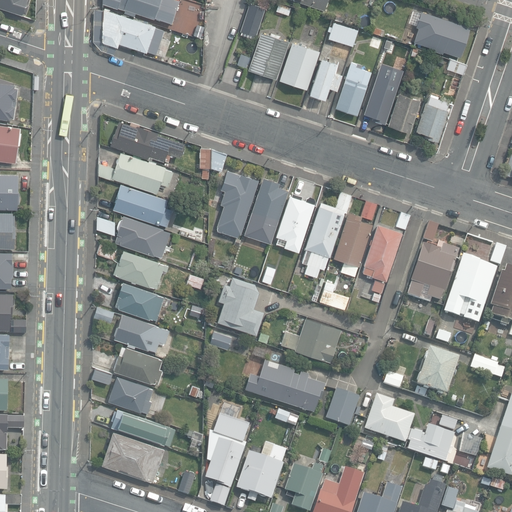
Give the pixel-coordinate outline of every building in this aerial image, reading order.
[(0,0),(0,8),(21,16),(22,13),(27,15),(30,6),(28,5),(29,0),(0,0)] [(154,18),(173,25),(176,15),(170,13),(173,3),(168,1),(168,0),(102,0),(102,2),(117,8),(118,7),(154,20),(154,18)] [(290,0),(323,10),(326,0),(290,0)] [(239,32),(255,37),(264,8),(248,3),(239,32)] [(277,5),(275,11),(287,15),(289,10),(277,5)] [(94,10),(93,41),(98,47),(101,51),(113,55),(114,53),(116,48),(101,43),(103,10),(96,10),(94,10)] [(118,44),(147,53),(155,26),(103,10),(102,43),(117,48),(118,44)] [(471,28),(422,13),(413,41),(462,56),(471,28)] [(329,32),(327,39),(352,46),(357,30),(332,22),(330,27),(328,26),(326,31),(329,32)] [(371,26),(369,32),(381,36),(383,30),(371,26)] [(156,27),(147,53),(155,55),(164,30),(156,27)] [(268,35),(259,32),(246,70),(275,79),(287,41),(277,38),(277,36),(269,33),(268,35)] [(381,39),(372,35),(369,46),(378,49),(381,39)] [(318,51),(291,43),(278,80),(305,89),(318,51)] [(236,64),(245,67),(249,56),(239,53),(236,64)] [(406,55),(399,53),(396,62),(404,64),(406,55)] [(318,59),(306,95),(322,101),(326,89),(334,91),(339,75),(332,72),(334,64),(318,59)] [(462,75),(466,65),(449,59),(445,69),(462,75)] [(360,65),(349,62),(334,108),(356,115),(370,72),(359,69),(360,65)] [(399,81),(378,74),(364,115),(385,122),(399,81)] [(0,118),(10,120),(10,117),(13,118),(17,89),(14,88),(15,85),(0,83),(0,118)] [(421,99),(399,92),(388,125),(410,133),(421,99)] [(451,101),(429,94),(417,131),(439,138),(451,101)] [(148,157),(166,162),(169,154),(180,157),(185,143),(158,134),(159,132),(139,126),(139,125),(131,122),(130,125),(119,122),(116,129),(115,128),(110,146),(148,158),(148,157)] [(0,161),(16,163),(20,128),(0,124),(0,161)] [(209,167),(211,148),(200,148),(199,167),(202,168),(202,178),(208,178),(209,167)] [(226,154),(211,148),(209,167),(211,167),(221,171),(226,154)] [(111,178),(156,193),(159,184),(168,186),(173,171),(165,169),(165,167),(120,152),(115,168),(98,163),(98,175),(111,180),(111,178)] [(216,230),(238,237),(239,234),(240,234),(258,180),(239,174),(239,175),(226,170),(220,189),(224,191),(220,204),(223,205),(217,227),(216,230)] [(0,208),(17,209),(17,204),(20,204),(20,193),(18,193),(18,175),(0,174),(0,208)] [(255,235),(268,240),(270,233),(273,234),(288,190),(278,186),(279,183),(263,177),(247,225),(258,229),(255,235)] [(159,223),(166,226),(172,210),(164,207),(167,199),(120,184),(115,201),(113,209),(158,224),(159,223)] [(346,211),(351,196),(339,192),(334,206),(320,202),(304,248),(305,249),(301,262),(307,264),(304,273),(316,277),(319,268),(323,270),(328,256),(329,257),(343,214),(344,211),(346,211)] [(275,244),(298,252),(315,201),(313,197),(309,196),(305,198),(305,200),(301,199),(302,196),(292,193),(291,195),(289,194),(275,236),(278,237),(275,244)] [(360,215),(372,219),(377,203),(366,199),(360,215)] [(395,224),(403,227),(408,213),(400,210),(395,224)] [(0,247),(15,248),(15,226),(14,226),(14,214),(12,214),(12,212),(0,212),(0,247)] [(340,271),(354,276),(357,266),(358,266),(372,224),(360,220),(361,216),(348,212),(333,258),(343,261),(340,271)] [(154,255),(161,257),(170,232),(123,215),(121,219),(119,220),(119,222),(118,223),(117,225),(117,227),(117,228),(117,230),(116,234),(117,235),(115,242),(119,243),(119,244),(153,256),(154,255)] [(97,230),(114,235),(114,222),(97,216),(97,230)] [(422,237),(431,240),(436,223),(428,220),(422,237)] [(372,277),(385,281),(401,232),(377,224),(363,265),(365,266),(363,273),(367,274),(366,276),(372,278),(372,277)] [(449,243),(461,246),(463,239),(451,235),(449,243)] [(489,259),(498,262),(504,244),(495,241),(489,259)] [(97,254),(113,259),(116,248),(101,243),(97,254)] [(407,294),(430,303),(432,297),(440,300),(443,291),(444,292),(458,250),(442,244),(440,250),(423,244),(410,280),(412,281),(407,294)] [(0,287),(11,288),(11,277),(13,277),(14,262),(12,262),(12,260),(28,260),(29,251),(10,250),(10,252),(0,252),(0,287)] [(150,286),(157,288),(162,272),(166,273),(168,266),(158,262),(158,261),(123,250),(119,262),(117,262),(113,274),(115,275),(149,287),(150,286)] [(463,254),(443,311),(478,322),(496,267),(478,261),(479,259),(463,254)] [(490,314),(511,321),(511,266),(506,264),(504,271),(501,270),(489,305),(492,306),(490,314)] [(233,271),(241,274),(243,269),(235,266),(233,271)] [(262,281),(270,283),(275,269),(267,266),(262,281)] [(186,284),(201,288),(204,278),(189,273),(186,284)] [(217,322),(256,335),(264,312),(254,309),(259,292),(255,284),(232,276),(229,286),(224,284),(218,301),(223,303),(217,322)] [(372,290),(381,293),(384,282),(375,280),(372,290)] [(319,302),(344,310),(348,296),(333,292),(335,284),(325,281),(319,302)] [(149,318),(156,320),(164,297),(157,295),(157,293),(123,282),(115,306),(118,307),(118,309),(149,319),(149,318)] [(0,330),(10,330),(10,329),(26,330),(26,319),(11,318),(11,317),(13,317),(13,294),(0,293),(0,330)] [(191,310),(201,313),(202,307),(192,304),(191,310)] [(94,317),(110,322),(114,311),(97,306),(94,317)] [(148,348),(155,351),(159,341),(165,343),(169,330),(156,325),(156,324),(122,313),(114,339),(147,350),(148,348)] [(330,362),(341,329),(305,317),(299,335),(285,330),(281,344),(294,349),(294,350),(330,362)] [(425,334),(430,336),(434,322),(428,320),(424,332),(426,332),(425,334)] [(481,329),(487,331),(489,323),(484,321),(481,329)] [(214,330),(210,343),(227,349),(231,336),(214,330)] [(435,339),(447,342),(450,333),(439,330),(435,339)] [(258,340),(266,343),(269,335),(261,332),(258,340)] [(0,367),(8,368),(9,333),(0,333),(0,367)] [(251,355),(267,360),(270,349),(255,344),(251,355)] [(151,381),(158,384),(162,370),(158,369),(161,359),(158,358),(159,357),(126,346),(125,347),(121,346),(113,370),(150,383),(151,381)] [(415,384),(445,394),(458,357),(428,347),(423,360),(421,359),(418,370),(420,371),(415,384)] [(470,367),(493,375),(497,363),(474,355),(470,367)] [(244,391),(314,413),(318,400),(320,401),(325,384),(308,379),(309,375),(300,372),(299,376),(294,374),(295,370),(264,361),(259,378),(249,375),(244,391)] [(91,378),(109,384),(112,373),(95,367),(91,378)] [(384,382),(398,387),(402,376),(388,370),(384,382)] [(141,410),(148,412),(152,401),(149,400),(153,389),(149,388),(149,386),(116,375),(108,400),(140,411),(141,410)] [(191,387),(188,395),(199,399),(202,390),(191,387)] [(359,396),(335,388),(325,418),(349,426),(359,396)] [(511,389),(486,467),(511,475),(511,389)] [(227,401),(242,406),(245,397),(230,392),(227,401)] [(364,428),(405,442),(414,415),(391,407),(393,400),(376,394),(364,428)] [(244,412),(230,406),(224,421),(238,426),(244,412)] [(111,427),(169,445),(175,427),(168,425),(169,423),(116,407),(115,410),(114,410),(111,421),(113,421),(111,427)] [(275,419),(286,423),(290,413),(278,409),(275,419)] [(7,432),(7,428),(8,416),(0,415),(0,450),(4,451),(4,450),(8,450),(9,432),(7,432)] [(8,416),(7,428),(24,428),(24,416),(8,416)] [(407,449),(445,462),(454,433),(428,424),(425,433),(411,428),(407,440),(409,441),(407,449)] [(217,484),(230,489),(245,446),(239,444),(241,438),(235,436),(236,432),(223,428),(220,438),(219,437),(205,478),(218,482),(217,484)] [(101,465),(151,481),(151,480),(153,481),(164,448),(113,431),(101,465)] [(459,451),(475,456),(481,438),(463,432),(459,451)] [(260,455),(248,451),(235,488),(249,493),(250,492),(271,500),(284,464),(281,463),(286,449),(265,441),(260,455)] [(357,460),(366,463),(370,451),(360,448),(357,460)] [(318,460),(327,463),(331,452),(323,449),(318,460)] [(377,459),(384,461),(386,453),(380,451),(377,459)] [(403,459),(409,461),(412,454),(405,452),(403,459)] [(425,457),(422,466),(435,471),(438,461),(425,457)] [(291,505),(310,511),(323,473),(321,473),(323,467),(313,463),(311,470),(293,463),(284,489),(287,491),(286,495),(293,498),(291,505)] [(351,511),(355,502),(354,501),(364,472),(344,465),(337,484),(325,480),(321,490),(320,489),(312,511),(351,511)] [(440,472),(447,475),(449,467),(442,465),(440,472)] [(178,491),(188,494),(195,475),(185,471),(178,491)] [(480,483),(489,486),(491,480),(482,477),(480,483)] [(490,486),(502,490),(505,482),(492,478),(490,486)] [(397,511),(436,511),(446,485),(430,480),(428,486),(424,485),(417,506),(401,501),(397,511)] [(393,511),(397,503),(396,503),(402,488),(386,482),(381,498),(363,492),(356,511),(393,511)] [(212,503),(223,506),(228,490),(217,486),(212,503)] [(476,511),(463,508),(464,504),(456,501),(456,499),(455,499),(458,491),(447,487),(441,506),(452,509),(451,511),(449,511),(446,511),(445,511),(476,511)] [(0,511),(6,511),(7,505),(22,505),(22,495),(0,494),(0,511)]
